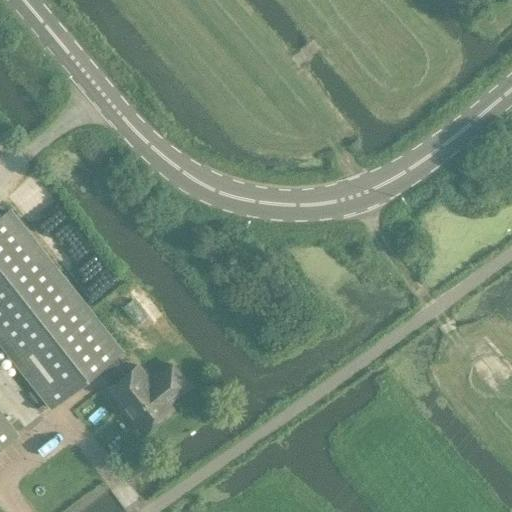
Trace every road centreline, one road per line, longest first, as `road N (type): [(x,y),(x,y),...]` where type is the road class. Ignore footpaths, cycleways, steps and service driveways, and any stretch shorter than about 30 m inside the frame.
road 1 (secondary): [(511,90),(389,183),(307,206),(249,201),(213,190),(148,146),(20,0)]
road 2 (unclassified): [(149,511),(511,253)]
